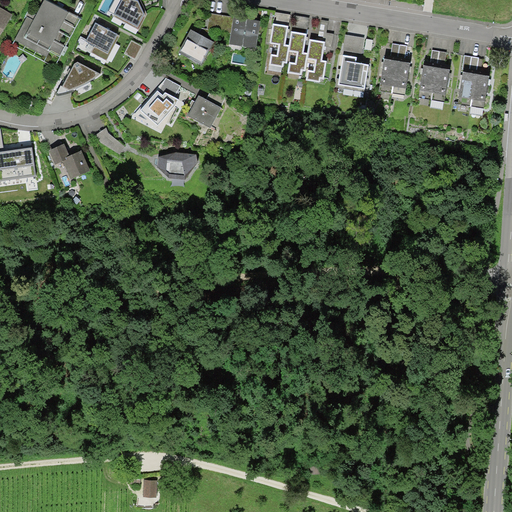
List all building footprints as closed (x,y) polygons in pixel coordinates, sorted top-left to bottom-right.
[(0,0),(0,42),(1,43),(17,15),(0,5),(0,0)] [(41,8),(32,3),(10,45),(55,69),(82,20),(45,0),(41,8)] [(135,13),(107,0),(94,28),(131,44),(141,23),(132,19),(135,13)] [(192,31),(180,54),(203,67),(214,43),(206,38),(209,31),(226,34),(228,16),(211,13),(207,29),(201,29),(199,34),(192,31)] [(276,13),(271,44),(280,45),(279,56),(274,55),(272,65),(284,67),(285,62),(288,63),(290,51),(300,52),(298,64),(291,63),(289,73),(304,76),(304,71),(307,71),(309,59),(317,60),(315,71),(309,70),(308,81),(322,83),(322,80),(327,80),(330,60),(326,60),(328,47),(329,42),(311,39),(309,53),(307,53),(309,35),(293,32),(291,46),(286,45),(291,15),(276,13)] [(310,18),(295,16),(293,27),(308,30),(310,18)] [(262,22),(235,18),(231,45),(258,49),(262,22)] [(329,22),(322,21),(320,32),(324,33),(323,41),(329,42),(328,47),(333,48),(336,35),(327,34),(329,22)] [(380,28),(346,21),(337,87),(369,92),(380,28)] [(408,46),(393,44),(391,56),(386,55),(380,92),(408,96),(414,60),(406,59),(408,46)] [(431,63),(426,62),(421,98),(449,103),(454,67),(447,66),(449,54),(433,51),(431,63)] [(484,60),(465,57),(458,104),(489,109),(495,71),(482,69),(484,60)] [(158,93),(142,111),(159,127),(174,108),(169,102),(172,98),(175,99),(181,85),(166,79),(160,91),(165,93),(163,97),(158,93)] [(207,100),(201,97),(190,118),(213,130),(223,109),(221,107),(225,95),(212,89),(207,100)] [(118,135),(106,142),(130,176),(173,168),(176,147),(121,141),(118,135)] [(65,143),(51,149),(57,163),(64,159),(73,179),(92,170),(82,149),(70,155),(65,143)] [(18,150),(5,155),(18,184),(46,172),(34,147),(18,150)]
